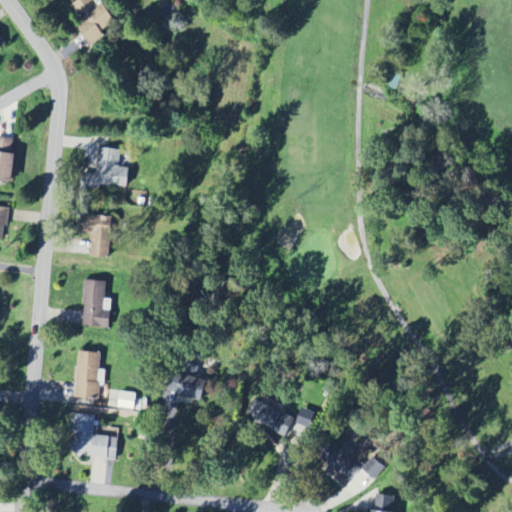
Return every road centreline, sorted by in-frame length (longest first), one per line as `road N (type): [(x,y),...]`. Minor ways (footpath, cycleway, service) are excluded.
road 1 (residential): [(24,511),(56,57),(9,0)]
road 2 (residential): [(27,482),(306,511)]
